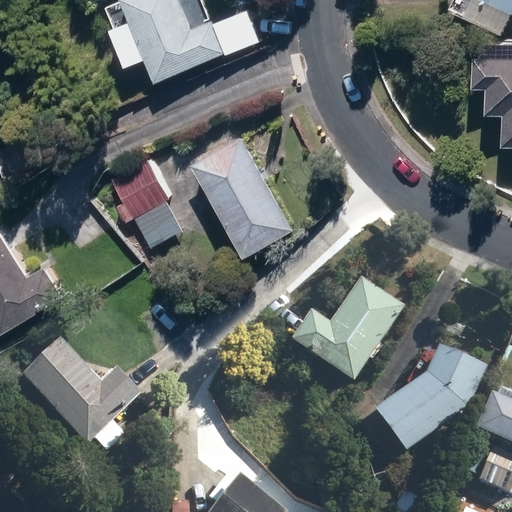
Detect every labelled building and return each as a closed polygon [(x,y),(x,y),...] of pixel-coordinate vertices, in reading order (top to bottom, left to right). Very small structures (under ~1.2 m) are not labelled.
[(126,0),(134,19),(115,26),(130,64),(150,56),(160,81),(229,53),(217,22),(215,19),(195,27),(184,0),(126,0)] [(511,0),(491,0),(511,10),(511,0)] [(264,40),(251,8),(217,22),(229,53),(264,40)] [(511,56),(478,56),(477,86),(491,86),(490,111),(508,112),(507,143),(511,143),(511,56)] [(245,134),(196,161),(249,257),(298,230),(245,134)] [(185,221),(153,156),(117,174),(138,216),(143,213),(154,237),(185,221)] [(50,263),(33,273),(5,227),(0,229),(0,325),(5,334),(70,295),(50,263)] [(362,283),(332,330),(313,318),(294,348),(358,388),(407,311),(362,283)] [(117,373),(104,385),(65,342),(24,379),(89,450),(96,444),(108,456),(126,439),(116,428),(145,403),(117,373)] [(487,368),(440,349),(429,377),(377,415),(407,455),(470,410),(487,368)] [(511,404),(493,396),(477,433),(511,448),(511,404)] [(30,511),(7,491),(14,483),(0,470),(0,511),(30,511)] [(288,511),(241,473),(209,511),(288,511)] [(396,511),(426,511),(433,502),(409,487),(394,510),(396,511)]
